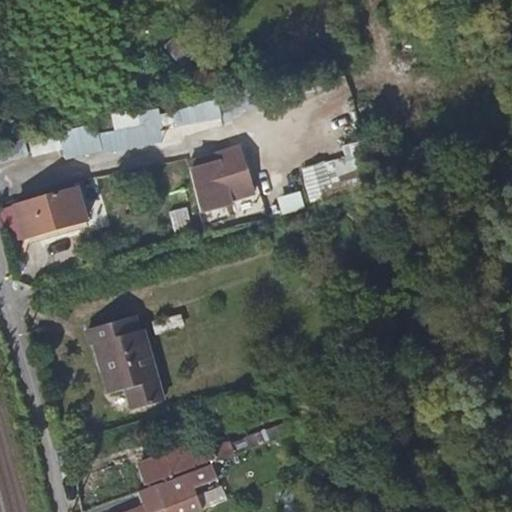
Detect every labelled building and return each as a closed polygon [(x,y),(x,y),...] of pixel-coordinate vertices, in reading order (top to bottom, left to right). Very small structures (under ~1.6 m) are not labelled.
[(179,110),(184,127),(220,117),(215,100),(179,110)] [(91,153),(165,147),(162,109),(112,113),(113,127),(64,131),(67,168),(85,166),(86,167),(92,167),(91,153)] [(62,153),(61,136),(31,137),(32,155),(62,153)] [(261,201),(245,154),(190,171),(204,217),(261,201)] [(303,166),(307,200),(347,195),(342,161),(303,166)] [(300,206),(294,180),(272,186),(277,212),(300,206)] [(64,227),(56,200),(61,198),(59,193),(13,206),(22,239),(64,227)] [(188,207),(170,211),(175,235),(193,231),(188,207)] [(156,336),(185,328),(181,314),(152,322),(156,336)] [(160,401),(139,330),(118,334),(113,320),(89,327),(107,392),(130,386),(137,407),(160,401)] [(214,459),(321,418),(316,407),(232,440),(230,439),(212,446),(207,437),(178,448),(175,440),(161,445),(164,454),(138,464),(145,484),(208,459),(209,461),(214,459)] [(162,511),(157,499),(194,485),(215,477),(212,470),(217,468),(214,459),(209,461),(189,469),(136,490),(142,503),(119,511),(162,511)] [(185,511),(202,505),(194,485),(157,499),(162,511),(185,511)]
